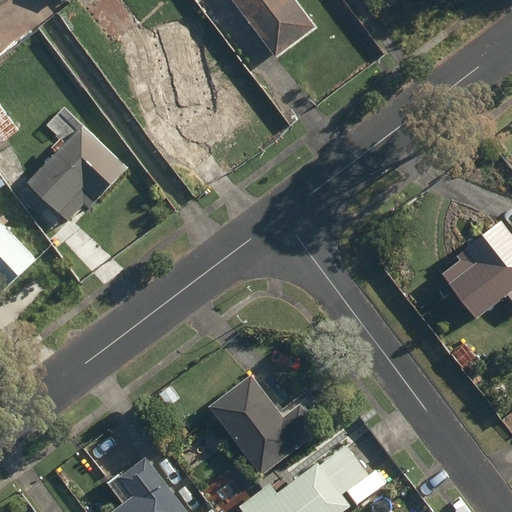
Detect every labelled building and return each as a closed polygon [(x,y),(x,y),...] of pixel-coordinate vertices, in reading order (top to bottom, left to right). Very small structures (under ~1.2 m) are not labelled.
[(95,0),(84,9),(109,42),(136,21),(119,0),(95,0)] [(232,0),(275,55),(315,26),(294,0),(232,0)] [(146,28),(165,129),(215,120),(195,19),(146,28)] [(26,93),(38,94),(53,82),(55,69),(50,63),(40,63),(21,78),(20,85),(26,93)] [(0,143),(19,130),(0,104),(0,143)] [(27,181),(68,220),(83,203),(87,207),(127,167),(82,124),(27,181)] [(0,286),(3,289),(35,259),(0,220),(0,286)] [(443,275),(477,318),(511,291),(511,235),(500,221),(462,250),(467,257),(443,275)] [(452,354),(463,367),(477,356),(466,343),(452,354)] [(209,406),(262,473),(320,428),(301,404),(284,417),(250,373),(209,406)] [(226,434),(212,417),(188,437),(202,454),(226,434)] [(341,511),(350,505),(342,494),(369,474),(346,444),(320,465),(319,462),(278,493),(270,483),(240,506),(244,511),(341,511)] [(109,511),(187,511),(146,456),(120,475),(134,494),(109,511)]
